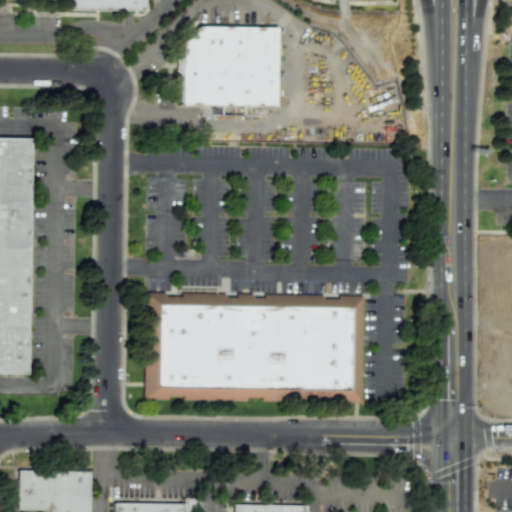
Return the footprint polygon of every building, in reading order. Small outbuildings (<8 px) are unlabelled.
[(141,10),(140,0),(56,0),(56,9),(141,10)] [(190,28),(174,44),(175,105),(268,107),(269,29),(190,28)] [(0,139),(23,140),(20,376),(0,375),(0,139)] [(141,297),(357,302),(355,406),(139,401),(141,297)] [(45,511),(44,511),(83,511),(84,472),(9,471),(8,510),(45,511)] [(179,511),(180,505),(106,503),(105,511),(179,511)]
